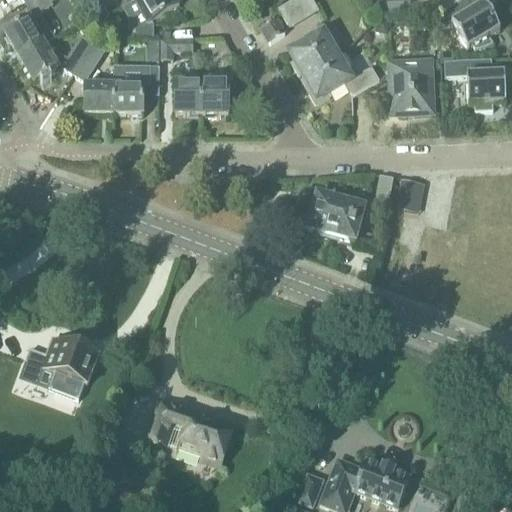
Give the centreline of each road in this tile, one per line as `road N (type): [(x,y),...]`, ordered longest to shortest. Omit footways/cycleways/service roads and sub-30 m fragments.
road 1 (tertiary): [(511,369),(181,232),(0,176)]
road 2 (unclassified): [(314,162),(511,156)]
road 3 (residential): [(314,162),(217,0)]
road 4 (residential): [(144,160),(314,162)]
